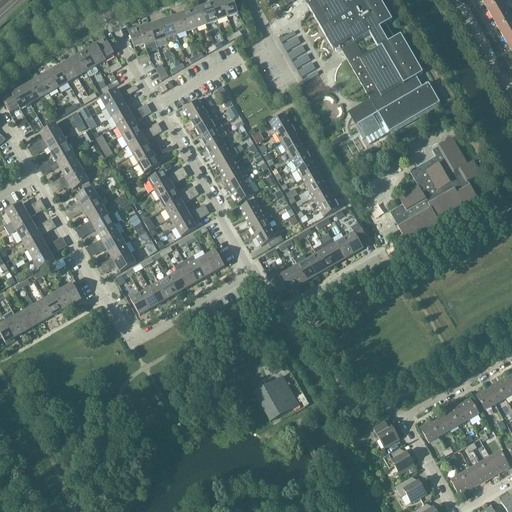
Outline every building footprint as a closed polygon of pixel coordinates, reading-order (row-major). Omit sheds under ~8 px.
[(233,0),(226,0),(222,2),(228,19),(238,15),(233,0)] [(296,1),(295,0),(306,0),(307,1),(308,0),(311,6),(308,7),(334,52),(340,48),(343,53),(369,98),(372,104),(361,111),(360,109),(352,114),(358,125),(359,126),(378,115),(389,134),(440,104),(429,85),(423,88),(417,79),(423,75),(401,37),(395,40),(386,26),(393,22),(379,0),(283,0),(287,7),(293,3),(296,1)] [(487,10),(503,2),(501,0),(484,0),(482,1),(487,10)] [(228,19),(222,2),(212,5),(217,22),(228,19)] [(503,2),(487,10),(493,20),(508,11),(503,2)] [(217,22),(212,5),(201,9),(207,26),(217,22)] [(191,12),(197,29),(207,26),(201,9),(191,12)] [(511,17),(508,11),(493,20),(498,29),(511,21),(511,17)] [(197,29),(191,12),(181,16),(187,33),(197,29)] [(187,33),(181,16),(170,20),(176,37),(187,33)] [(278,24),(283,33),(295,27),(290,18),(278,24)] [(160,23),(168,45),(178,41),(176,37),(170,20),(160,23)] [(511,21),(498,29),(504,39),(511,34),(511,21)] [(168,46),(168,45),(160,23),(150,27),(156,44),(158,49),(168,46)] [(156,44),(150,27),(144,29),(144,26),(139,28),(145,45),(145,48),(156,44)] [(139,28),(128,32),(134,49),(145,45),(139,28)] [(288,46),(302,39),(299,32),(284,39),(288,46)] [(105,39),(95,45),(105,60),(114,54),(105,39)] [(304,42),(290,46),(292,53),(306,48),(304,42)] [(105,60),(95,45),(91,47),(92,49),(87,52),(96,68),(106,62),(105,60)] [(195,58),(198,62),(204,58),(201,54),(199,50),(193,53),(195,58)] [(87,52),(78,57),(87,73),(89,77),(91,78),(98,73),(99,72),(96,68),(87,52)] [(68,63),(77,78),(87,73),(78,57),(68,63)] [(68,84),(77,78),(68,63),(59,68),(68,84)] [(68,84),(59,68),(50,74),(59,89),(68,84)] [(59,89),(50,74),(40,79),(49,95),(59,89)] [(305,89),(323,125),(331,122),(332,124),(346,117),(326,78),(305,89)] [(31,85),(40,100),(42,104),(46,102),(44,98),(49,95),(40,79),(31,85)] [(117,82),(107,87),(110,91),(119,86),(117,82)] [(40,100),(31,85),(21,90),(30,106),(40,100)] [(168,92),(165,86),(158,90),(161,95),(168,92)] [(228,98),(222,88),(217,91),(223,101),(228,98)] [(20,109),(19,109),(21,111),(30,106),(21,90),(16,93),(15,91),(11,93),(20,109)] [(122,100),(125,99),(130,96),(127,92),(120,96),(117,91),(101,100),(106,110),(123,100),(122,100)] [(11,93),(1,99),(10,115),(19,109),(20,109),(11,93)] [(210,109),(204,99),(184,111),(189,120),(210,109)] [(229,99),(223,102),(226,107),(232,104),(229,99)] [(112,119),(128,110),(123,100),(106,110),(112,119)] [(189,120),(195,130),(215,118),(210,109),(189,120)] [(86,110),(80,113),(85,122),(91,118),(86,110)] [(131,115),(128,110),(112,119),(117,128),(141,115),(138,111),(131,115)] [(77,114),(72,117),(75,122),(77,127),(83,123),(77,114)] [(117,128),(122,138),(139,128),(136,123),(143,119),(141,115),(117,128)] [(275,134),(291,125),(286,116),(270,125),(275,134)] [(195,130),(200,139),(216,130),(214,126),(219,123),(216,118),(215,118),(195,130)] [(77,127),(80,133),(86,129),(83,123),(77,127)] [(275,134),(281,144),(296,134),(291,125),(275,134)] [(39,149),(62,136),(56,126),(40,135),(43,140),(36,144),(39,149)] [(206,149),(222,139),(227,136),(222,127),(216,130),(200,139),(202,143),(201,144),(200,145),(202,148),(204,149),(205,148),(206,149)] [(128,147),(144,138),(147,136),(151,134),(149,129),(142,133),(139,128),(122,138),(128,147)] [(67,133),(62,136),(39,149),(41,153),(49,149),(51,154),(72,142),(67,133)] [(94,142),(88,133),(84,135),(89,145),(94,142)] [(259,134),(253,138),(257,145),(263,141),(259,134)] [(281,144),(286,153),(302,144),(296,134),(281,144)] [(133,157),(150,147),(144,138),(128,147),(133,157)] [(222,139),(206,149),(211,158),(227,149),(222,139)] [(402,206),(389,213),(402,235),(405,241),(406,243),(439,224),(437,219),(462,205),(465,209),(478,201),(468,183),(481,175),(473,162),(467,165),(452,139),(431,151),(435,158),(411,171),(409,172),(410,174),(418,187),(398,198),(402,206)] [(57,163),(72,154),(78,151),(72,142),(51,154),(54,159),(47,163),(50,167),(54,165),(57,163)] [(291,162),(307,153),(302,144),(286,153),(291,162)] [(254,146),(248,149),(250,153),(255,154),(258,152),(254,146)] [(152,152),(150,147),(133,157),(139,166),(155,157),(157,155),(162,152),(159,148),(152,152)] [(240,147),(235,150),(238,155),(243,152),(240,147)] [(238,155),(235,150),(230,153),(227,149),(211,158),(217,167),(233,158),(238,155)] [(291,162),(297,172),(313,163),(311,159),(312,158),(313,157),(311,154),(309,153),(308,154),(307,153),(291,162)] [(72,154),(57,163),(62,173),(78,164),(72,154)] [(244,166),(255,160),(252,155),(241,160),(244,166)] [(260,155),(254,158),(257,163),(262,160),(260,155)] [(155,157),(139,166),(144,176),(161,166),(155,157)] [(233,158),(217,167),(222,177),(238,167),(233,158)] [(302,181),(318,172),(313,163),(297,172),(302,181)] [(60,186),(68,182),(83,173),(78,164),(62,173),(65,178),(58,182),(60,186)] [(222,177),(227,186),(243,177),(238,167),(222,177)] [(119,168),(114,171),(117,177),(123,174),(119,168)] [(302,181),(308,190),(323,181),(318,172),(302,181)] [(83,173),(68,182),(60,186),(63,191),(70,186),(73,192),(82,187),(84,190),(91,186),(83,173)] [(149,182),(154,192),(170,182),(172,181),(177,178),(174,174),(167,178),(164,173),(149,182)] [(231,192),(233,195),(249,186),(246,181),(250,179),(247,175),(243,177),(227,186),(225,187),(228,193),(230,193),(231,192)] [(272,176),(266,179),(271,188),(276,186),(277,185),(272,176)] [(325,185),(323,181),(308,190),(313,200),(329,191),(328,190),(330,189),(330,187),(329,184),(327,184),(325,185)] [(170,182),(154,192),(160,201),(175,192),(170,182)] [(254,196),(254,194),(259,191),(254,183),(249,186),(233,195),(238,205),(254,196)] [(91,186),(84,190),(86,193),(77,198),(80,203),(73,208),(75,212),(98,199),(91,186)] [(294,190),(286,195),(289,201),(293,199),(298,196),(294,190)] [(318,209),(334,200),(329,191),(313,200),(318,209)] [(181,201),(183,200),(188,197),(185,193),(178,197),(175,192),(160,201),(165,210),(181,201)] [(280,192),(275,195),(278,200),(283,197),(280,192)] [(71,194),(61,198),(64,203),(73,199),(71,194)] [(126,198),(120,202),(124,209),(130,205),(126,198)] [(103,208),(98,199),(75,212),(78,216),(85,212),(88,217),(103,208)] [(334,200),(318,209),(324,219),(342,208),(339,202),(337,202),(336,203),(334,200)] [(170,220),(186,211),(181,201),(165,210),(170,220)] [(245,220),(261,211),(255,201),(239,210),(245,220)] [(5,210),(4,210),(6,214),(15,209),(13,205),(12,206),(9,208),(5,210)] [(12,224),(27,215),(30,213),(35,211),(32,206),(25,210),(22,205),(15,209),(6,214),(12,224)] [(93,227),(97,224),(109,218),(103,208),(88,217),(93,227)] [(189,215),(186,211),(170,220),(176,229),(191,220),(194,218),(199,216),(196,211),(189,215)] [(261,211),(245,220),(250,229),(266,220),(261,211)] [(12,224),(17,233),(33,224),(27,215),(12,224)] [(99,236),(114,227),(119,224),(114,215),(109,218),(97,224),(93,227),(91,228),(86,231),(89,235),(96,231),(99,236)] [(137,216),(131,220),(135,227),(141,224),(137,216)] [(271,229),(269,224),(274,221),(271,217),(266,220),(250,229),(255,239),(271,229)] [(294,217),(289,220),(292,226),(297,223),(294,217)] [(148,220),(144,223),(149,232),(155,228),(150,219),(148,220)] [(191,220),(176,229),(182,239),(197,230),(191,220)] [(17,233),(23,243),(45,229),(43,225),(36,229),(33,224),(17,233)] [(141,224),(135,228),(140,236),(146,233),(141,224)] [(94,245),(97,249),(120,236),(114,227),(99,236),(101,241),(94,245)] [(48,234),(45,229),(23,243),(28,252),(44,243),(41,238),(48,234)] [(255,239),(261,248),(268,244),(271,250),(284,242),(280,237),(277,239),(271,229),(255,239)] [(107,250),(109,255),(129,243),(124,234),(120,236),(97,249),(99,254),(107,250)] [(354,234),(344,240),(353,256),(363,250),(354,234)] [(353,256),(344,240),(341,235),(332,240),(335,245),(344,261),(353,256)] [(402,235),(397,238),(400,244),(405,241),(402,235)] [(186,245),(187,246),(196,241),(193,236),(184,241),(186,245)] [(344,261),(335,245),(332,240),(323,246),(335,267),(344,261)] [(28,252),(33,261),(56,248),(54,244),(46,248),(44,243),(28,252)] [(108,268),(130,255),(135,253),(129,243),(109,255),(112,260),(105,264),(108,268)] [(161,243),(157,245),(160,251),(165,248),(162,243),(161,243)] [(335,267),(323,246),(313,251),(316,256),(325,272),(335,267)] [(59,253),(56,248),(33,261),(39,271),(55,262),(52,257),(59,253)] [(275,251),(265,256),(268,260),(274,257),(275,259),(279,257),(275,251)] [(206,257),(215,274),(225,268),(215,252),(206,257)] [(108,268),(110,273),(117,268),(121,274),(139,263),(140,261),(135,254),(134,253),(131,255),(130,255),(108,268)] [(307,262),(316,277),(325,272),(316,256),(307,262)] [(215,274),(206,257),(196,263),(206,279),(215,274)] [(295,262),(298,267),(307,283),(316,277),(307,262),(304,257),(295,262)] [(206,279),(196,263),(193,258),(184,263),(196,285),(206,279)] [(175,268),(178,274),(187,290),(196,285),(184,263),(175,268)] [(288,273),(297,288),(307,283),(298,267),(288,273)] [(297,288),(288,273),(279,278),(276,273),(269,277),(278,293),(284,289),(287,294),(297,288)] [(187,290),(178,274),(168,279),(178,295),(187,290)] [(159,284),(168,301),(178,295),(168,279),(159,284)] [(76,283),(73,285),(79,296),(82,294),(81,293),(79,288),(77,284),(76,283)] [(149,290),(159,306),(168,301),(159,284),(149,290)] [(63,291),(71,306),(81,301),(79,296),(73,285),(63,291)] [(140,295),(149,312),(159,306),(149,290),(140,295)] [(71,306),(63,291),(53,296),(62,312),(71,306)] [(149,312),(140,295),(138,291),(128,296),(131,301),(130,301),(140,317),(149,312)] [(44,302),(53,317),(62,312),(53,296),(44,302)] [(53,317),(44,302),(35,307),(43,323),(53,317)] [(25,312),(34,328),(43,323),(35,307),(25,312)] [(16,318),(25,333),(34,328),(25,312),(16,318)] [(4,319),(7,323),(15,339),(25,333),(16,318),(10,321),(8,317),(4,319)] [(0,340),(3,339),(7,347),(16,342),(14,339),(15,339),(7,323),(4,319),(0,322),(0,340)] [(254,394),(270,423),(300,407),(283,378),(254,394)] [(505,401),(511,396),(511,389),(506,379),(496,385),(505,401)] [(495,406),(505,401),(496,385),(486,391),(495,406)] [(304,389),(300,392),(305,402),(310,400),(304,389)] [(485,412),(495,406),(486,391),(476,397),(485,412)] [(470,400),(460,406),(469,422),(479,416),(470,400)] [(459,427),(469,422),(460,406),(450,412),(459,427)] [(459,427),(450,412),(440,417),(449,433),(459,427)] [(430,423),(439,439),(449,433),(440,417),(430,423)] [(439,439),(430,423),(420,429),(429,445),(439,439)] [(385,424),(368,434),(374,444),(379,441),(384,450),(399,441),(391,427),(388,429),(385,424)] [(400,450),(384,460),(390,470),(395,467),(400,476),(406,472),(413,468),(414,468),(407,454),(403,456),(400,450)] [(501,453),(490,459),(499,475),(510,469),(501,453)] [(489,480),(499,475),(490,459),(480,465),(489,480)] [(480,486),(489,480),(480,465),(471,470),(480,486)] [(471,470),(461,476),(470,492),(480,486),(471,470)] [(470,492),(461,476),(451,482),(460,498),(470,492)] [(412,479),(395,488),(401,499),(407,496),(412,504),(426,496),(418,482),(415,484),(412,479)] [(501,503),(506,511),(511,511),(511,501),(510,497),(501,503)]
